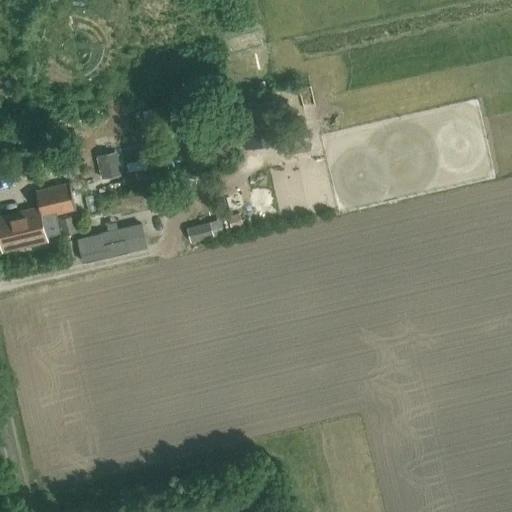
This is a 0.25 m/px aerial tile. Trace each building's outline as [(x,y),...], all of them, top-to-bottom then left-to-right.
[(244,149),(282,141),(274,102),(235,110),(244,149)] [(130,148),(109,153),(113,172),(134,167),(130,148)] [(40,206),(0,215),(0,239),(3,251),(48,241),(47,236),(61,232),(57,213),(76,208),(76,207),(70,183),(36,191),(40,206)] [(78,217),(60,222),(63,234),(75,231),(75,228),(81,227),(78,217)] [(210,222),(187,228),(191,242),(214,236),(210,222)] [(83,261),(148,246),(143,223),(78,238),(83,261)]
